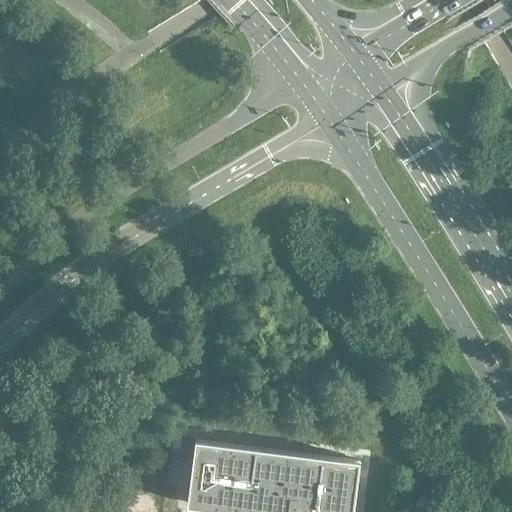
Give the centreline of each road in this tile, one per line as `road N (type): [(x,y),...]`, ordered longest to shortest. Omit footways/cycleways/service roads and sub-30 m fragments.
road 1 (unclassified): [(0,353),(57,292),(327,123)]
road 2 (unclassified): [(301,83),(94,210),(0,293)]
road 3 (secondary): [(327,123),(511,412)]
road 4 (secondary): [(511,296),(385,91)]
road 5 (secondary): [(385,91),(511,7)]
